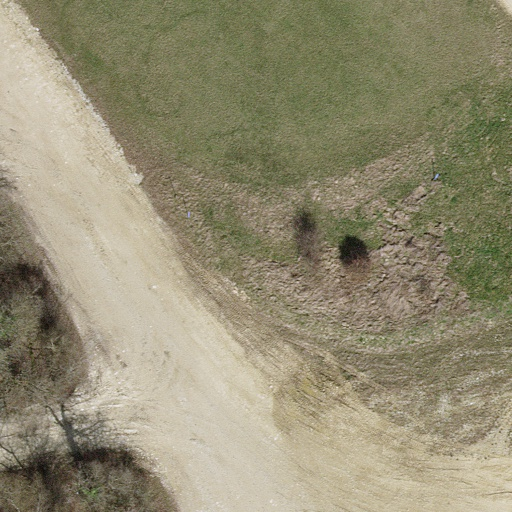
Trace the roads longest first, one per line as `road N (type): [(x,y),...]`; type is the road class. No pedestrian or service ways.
road 1 (track): [(0,101),(179,411),(312,483),(469,511),(511,498)]
road 2 (track): [(0,443),(179,411),(229,511)]
